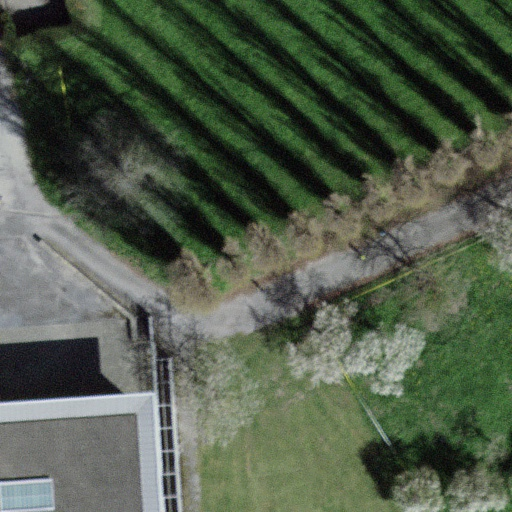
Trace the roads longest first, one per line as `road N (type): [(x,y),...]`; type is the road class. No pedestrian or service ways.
road 1 (unclassified): [(186,511),(177,337),(169,315),(63,237),(0,220)]
road 2 (track): [(177,337),(217,329),(511,199)]
